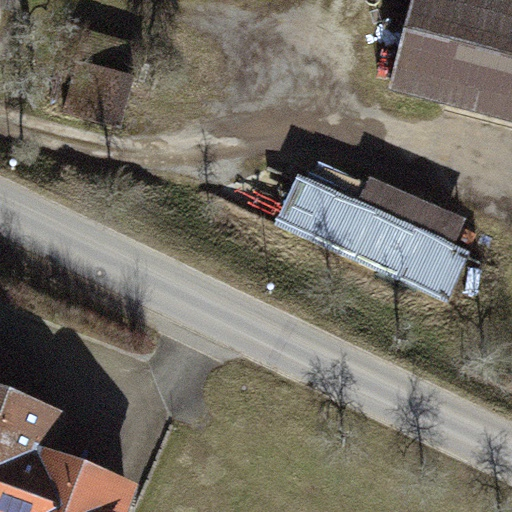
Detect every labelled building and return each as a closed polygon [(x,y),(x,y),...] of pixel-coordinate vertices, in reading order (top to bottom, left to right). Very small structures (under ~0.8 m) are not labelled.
[(511,0),(430,0),(404,92),(511,122),(511,0)] [(102,35),(93,63),(135,77),(144,50),(102,35)] [(75,117),(133,128),(143,80),(84,69),(75,117)] [(321,158),(291,230),(462,301),(480,256),(462,249),(473,220),(321,158)] [(49,366),(0,348),(0,511),(150,511),(162,479),(73,450),(84,415),(38,400),(49,366)]
